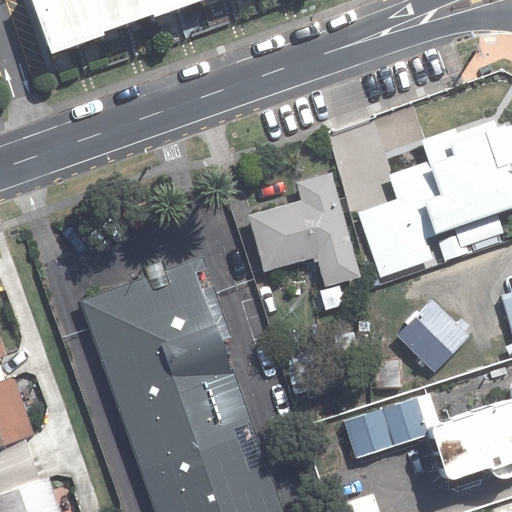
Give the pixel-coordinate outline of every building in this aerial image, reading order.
[(49,0),(20,0),(39,50),(64,41),(49,0)] [(89,32),(87,28),(77,0),(49,0),(64,41),(89,32)] [(105,0),(77,0),(87,28),(113,19),(105,0)] [(138,10),(134,0),(105,0),(113,19),(138,10)] [(162,0),(134,0),(138,10),(140,14),(164,5),(162,0)] [(511,158),(509,159),(498,127),(494,128),(492,120),(454,132),(452,127),(418,138),(425,161),(385,175),(393,199),(356,211),(377,276),(429,258),(423,237),(511,206),(511,158)] [(296,199),(242,214),(259,270),(312,255),(321,286),(356,276),(326,172),(291,182),(296,199)] [(464,238),(449,243),(453,256),(469,250),(464,238)] [(91,328),(156,511),(285,511),(235,373),(231,374),(220,342),(232,338),(216,293),(204,258),(164,272),(161,261),(146,267),(149,277),(81,301),(91,328)] [(511,297),(498,302),(510,338),(511,337),(511,297)] [(392,335),(431,372),(466,335),(427,298),(392,335)] [(397,358),(373,359),(373,388),(398,387),(397,358)] [(305,367),(284,372),(290,394),(311,388),(305,367)] [(0,378),(0,468),(29,459),(21,436),(30,433),(9,375),(0,379),(0,378)] [(508,388),(507,392),(507,397),(437,421),(428,392),(343,421),(356,459),(423,437),(435,472),(439,475),(445,476),(451,476),(481,467),(483,473),(490,476),(498,477),(505,477),(511,474),(511,381),(510,384),(508,388)] [(0,511),(57,511),(45,477),(36,481),(29,459),(0,468),(0,511)] [(374,511),(369,493),(332,506),(333,511),(374,511)]
